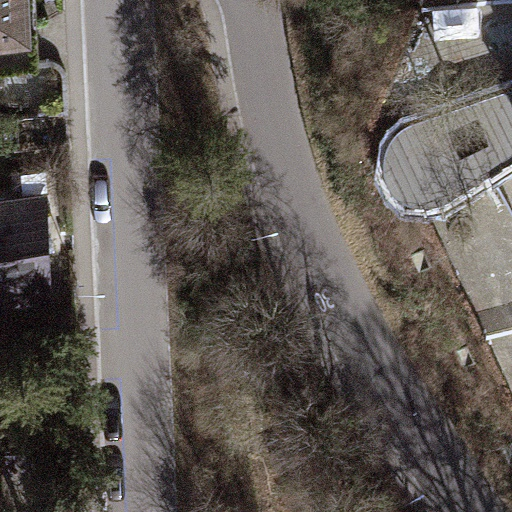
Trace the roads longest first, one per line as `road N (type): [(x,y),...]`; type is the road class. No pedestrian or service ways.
road 1 (residential): [(246,0),(287,183),(314,257),(466,511)]
road 2 (residential): [(144,511),(118,0)]
